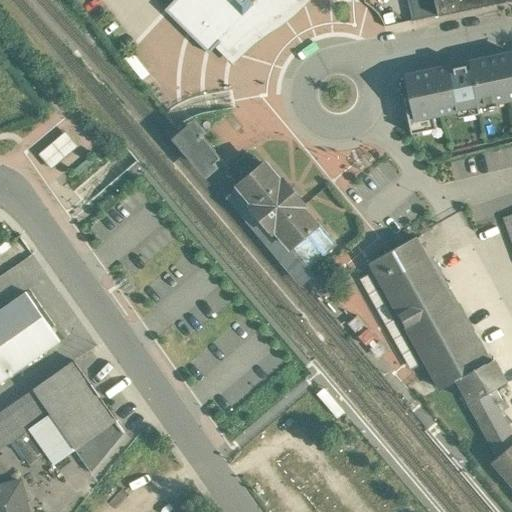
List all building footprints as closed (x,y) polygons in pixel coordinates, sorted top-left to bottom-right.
[(175,0),(167,7),(208,50),(215,46),(234,65),(260,39),(287,22),(311,0),(175,0)] [(436,0),(440,14),(510,0),(436,0)] [(511,52),(470,62),(471,69),(467,70),(466,65),(454,68),(455,73),(450,74),(449,67),(405,76),(410,97),(404,98),(411,133),(417,132),(416,125),(435,121),(434,116),(473,107),(475,114),(480,113),(478,106),(480,105),(511,97),(511,52)] [(220,157),(195,127),(181,139),(207,169),(220,157)] [(228,170),(240,185),(263,165),(259,160),(254,164),(246,155),(228,170)] [(263,165),(240,185),(255,203),(252,205),(273,230),(276,228),(297,253),(323,231),(302,206),(304,205),(283,179),(281,181),(266,164),(263,165)] [(314,274),(308,266),(297,253),(276,228),(273,230),(252,205),(255,203),(240,185),(230,194),(304,282),(314,274)] [(511,213),(503,217),(508,231),(511,229),(511,213)] [(334,244),(323,231),(297,253),(308,266),(334,244)] [(486,362),(415,237),(370,262),(441,388),(458,379),(458,378),(486,362)] [(26,291),(0,309),(0,382),(60,340),(26,291)] [(364,324),(357,316),(348,323),(355,331),(358,329),(362,326),(364,324)] [(367,328),(365,330),(361,333),(359,335),(367,344),(369,343),(373,339),(375,337),(367,328)] [(386,350),(379,341),(377,343),(373,347),(370,349),(378,357),(386,350)] [(486,362),(458,378),(458,379),(470,401),(471,401),(488,392),(507,381),(493,359),(486,363),(486,362)] [(116,420),(74,360),(72,361),(72,362),(35,389),(35,388),(33,389),(50,413),(75,449),(116,420)] [(33,389),(0,412),(0,447),(50,413),(33,389)] [(511,444),(511,435),(488,392),(471,401),(470,401),(469,401),(498,456),(511,444)] [(116,420),(75,449),(91,472),(124,432),(116,420)] [(511,444),(498,456),(492,461),(511,484),(511,444)] [(28,511),(21,481),(0,485),(0,511),(28,511)]
